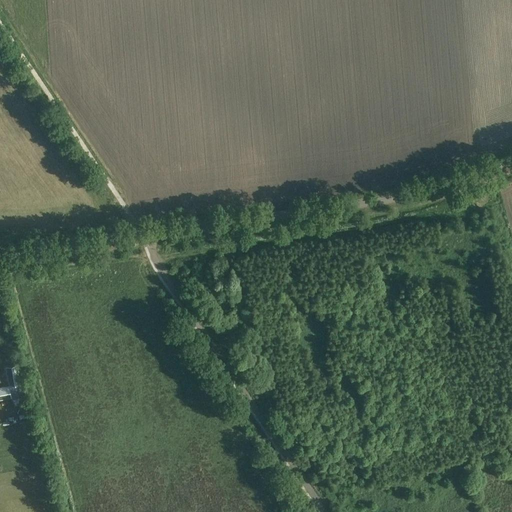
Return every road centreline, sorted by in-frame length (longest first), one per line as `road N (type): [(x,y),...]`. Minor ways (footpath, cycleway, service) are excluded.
road 1 (unclassified): [(0,257),(379,202),(511,160)]
road 2 (track): [(322,511),(142,236)]
